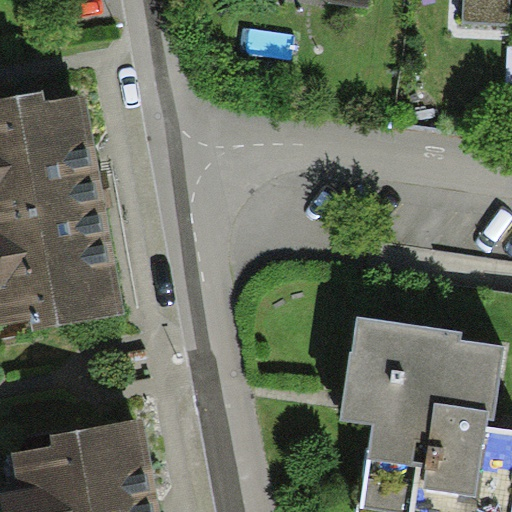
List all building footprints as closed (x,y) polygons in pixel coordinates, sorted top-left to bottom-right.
[(364,9),(365,0),(323,0),(323,5),(364,9)] [(511,0),(459,0),(459,28),(497,29),(498,0),(511,0)] [(0,344),(112,324),(72,104),(0,116),(0,344)] [(453,337),(346,324),(334,425),(365,429),(355,508),(385,511),(510,511),(511,502),(511,438),(485,435),(495,354),(452,349),(453,337)] [(145,511),(130,434),(16,456),(26,511),(145,511)]
